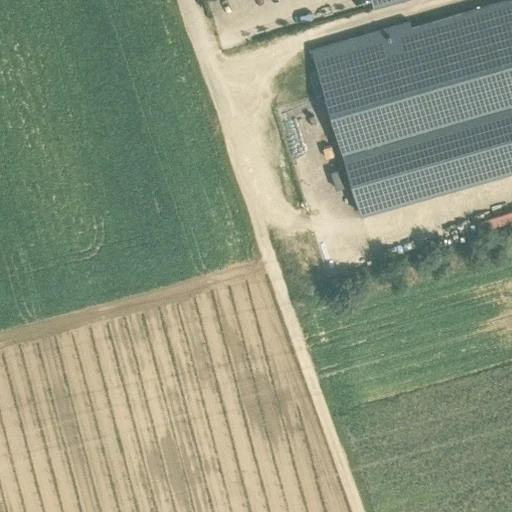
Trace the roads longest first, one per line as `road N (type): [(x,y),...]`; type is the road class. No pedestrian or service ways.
road 1 (unclassified): [(283,275),(189,0)]
road 2 (track): [(283,275),(360,511)]
road 3 (unknown): [(511,178),(270,236)]
road 4 (unknown): [(212,68),(450,0)]
